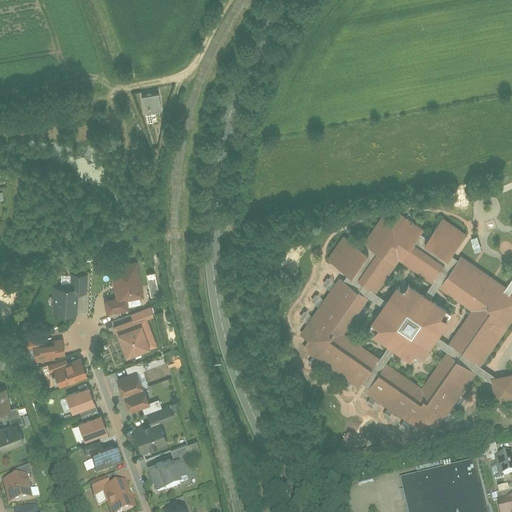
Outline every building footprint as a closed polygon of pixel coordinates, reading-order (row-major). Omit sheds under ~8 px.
[(163,91),(146,93),(148,111),(165,109),(163,91)] [(422,433),(428,424),(438,431),(477,373),(490,382),(493,399),(511,395),(511,371),(495,375),(482,366),(511,321),(511,279),(507,286),(463,256),(460,261),(452,256),(467,235),(443,219),(430,238),(422,233),(425,229),(399,212),(394,220),(385,213),(365,242),(370,245),(366,252),(343,237),(328,260),(348,274),(344,281),(340,279),(301,336),(308,341),(303,349),(360,387),(362,384),(369,389),(366,395),(422,433)] [(103,299),(105,314),(128,310),(126,299),(143,297),(137,261),(110,266),(116,297),(103,299)] [(156,271),(148,273),(152,295),(161,294),(156,271)] [(52,284),(51,311),(76,313),(77,291),(85,291),(86,274),(71,273),(71,285),(52,284)] [(325,284),(333,288),(337,280),(328,276),(325,284)] [(321,305),(325,298),(318,293),(314,300),(321,305)] [(133,320),(114,326),(125,357),(157,346),(148,320),(154,318),(150,307),(131,314),(133,320)] [(41,336),(24,339),(25,348),(33,347),(35,359),(65,354),(63,337),(42,340),(41,336)] [(86,376),(79,357),(52,367),(59,386),(86,376)] [(130,411),(151,404),(145,387),(142,388),(136,372),(116,378),(122,395),(124,395),(130,411)] [(95,403),(88,385),(65,393),(72,412),(95,403)] [(6,390),(0,391),(0,414),(11,412),(6,390)] [(465,405),(470,400),(464,394),(459,400),(465,405)] [(150,424),(133,429),(141,452),(167,443),(160,424),(174,419),(169,406),(146,414),(150,424)] [(107,430),(100,413),(78,423),(85,439),(107,430)] [(17,425),(0,431),(0,448),(2,453),(24,444),(17,425)] [(122,464),(113,442),(104,446),(102,439),(79,448),(84,460),(90,458),(96,474),(122,464)] [(511,455),(494,459),(498,480),(511,476),(511,455)] [(146,467),(155,492),(180,483),(179,481),(187,477),(179,456),(172,459),(172,457),(146,467)] [(487,511),(476,464),(402,482),(409,511),(487,511)] [(3,479),(8,502),(31,497),(26,474),(3,479)] [(124,511),(136,508),(125,479),(109,485),(106,478),(88,484),(92,496),(103,492),(110,511),(124,511)] [(511,511),(511,498),(497,501),(499,511),(511,511)]
